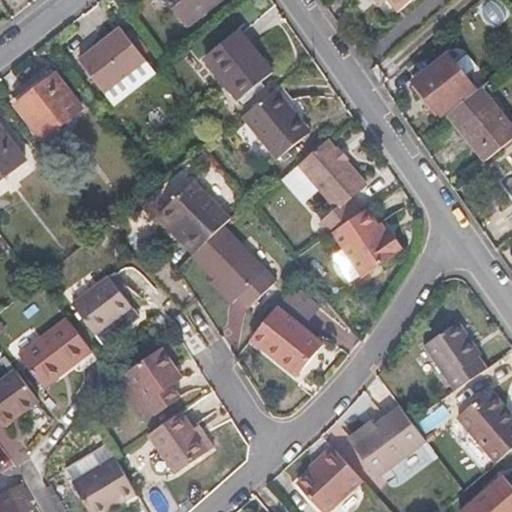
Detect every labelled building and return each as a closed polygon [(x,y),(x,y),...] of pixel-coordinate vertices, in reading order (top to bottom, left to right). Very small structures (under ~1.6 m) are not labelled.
[(168,0),(188,25),(221,0),(168,0)] [(391,0),(393,1),(405,13),(418,0),(391,0)] [(80,60),(115,105),(157,73),(122,28),(80,60)] [(257,87),(274,72),(239,30),(205,58),(229,88),(225,91),(235,104),(240,100),(244,106),(261,92),(257,87)] [(415,82),(440,113),(473,87),(448,56),(415,82)] [(17,104),(43,138),(83,108),(57,74),(17,104)] [(485,161),(511,139),(511,124),(481,86),(447,114),(485,161)] [(278,159),(306,137),(291,117),(296,113),(278,89),(245,116),(278,159)] [(291,117),(306,137),(311,133),(296,113),(291,117)] [(0,180),(26,160),(0,126),(0,180)] [(333,234),(365,213),(350,194),(367,180),(347,159),(344,159),(338,152),(337,147),(331,139),(285,180),(306,204),(322,188),(337,206),(321,221),(333,234)] [(344,159),(347,159),(352,155),(342,143),(337,147),(338,152),(344,159)] [(162,212),(200,251),(226,225),(233,219),(194,180),(162,212)] [(365,213),(333,234),(363,278),(397,257),(396,254),(399,252),(388,235),(383,238),(377,228),(367,212),(365,213)] [(217,277),(239,299),(270,268),(226,225),(200,251),(195,256),(217,277)] [(383,238),(388,235),(382,225),(377,228),(383,238)] [(39,282),(48,275),(41,266),(31,274),(38,283),(39,282)] [(74,304),(98,334),(133,306),(109,276),(74,304)] [(234,304),(239,299),(217,277),(213,282),(234,304)] [(296,287),(255,336),(279,355),(277,358),(297,375),(324,342),(305,327),(321,307),(296,287)] [(67,366),(70,370),(93,352),(68,319),(21,356),(43,385),(67,366)] [(449,396),(482,374),(468,352),(471,349),(457,328),(420,352),(449,396)] [(172,385),(183,378),(163,349),(129,372),(158,414),(181,398),(172,385)] [(67,366),(43,385),(46,389),(70,370),(67,366)] [(15,414),(20,420),(41,404),(19,373),(0,386),(0,425),(2,424),(15,414)] [(495,465),(511,451),(511,422),(506,415),(509,413),(493,392),(459,420),(495,465)] [(375,426),(351,444),(377,479),(426,441),(411,422),(399,407),(375,426)] [(177,473),(209,451),(195,431),(183,413),(150,435),(177,473)] [(15,414),(2,424),(6,430),(20,420),(15,414)] [(347,439),(351,444),(375,426),(372,421),(347,439)] [(195,431),(209,451),(213,449),(199,429),(195,431)] [(323,511),(328,511),(363,481),(336,452),(299,484),(323,511)] [(89,511),(114,511),(139,497),(115,459),(73,484),(89,511)] [(460,511),(511,511),(511,483),(505,475),(460,511)] [(16,488),(30,511),(34,509),(20,486),(16,488)] [(28,511),(30,511),(16,488),(0,497),(0,511),(28,511)]
